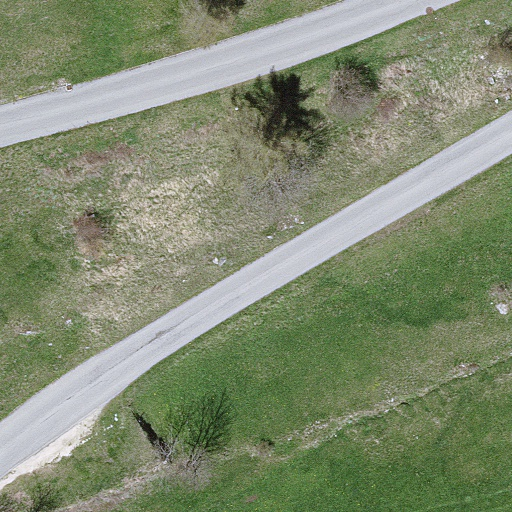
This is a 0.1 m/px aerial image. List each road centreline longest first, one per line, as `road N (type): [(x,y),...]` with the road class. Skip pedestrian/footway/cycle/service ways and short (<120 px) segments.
road 1 (unclassified): [(0,452),(106,378),(511,140)]
road 2 (unclassified): [(412,0),(242,66),(0,130)]
